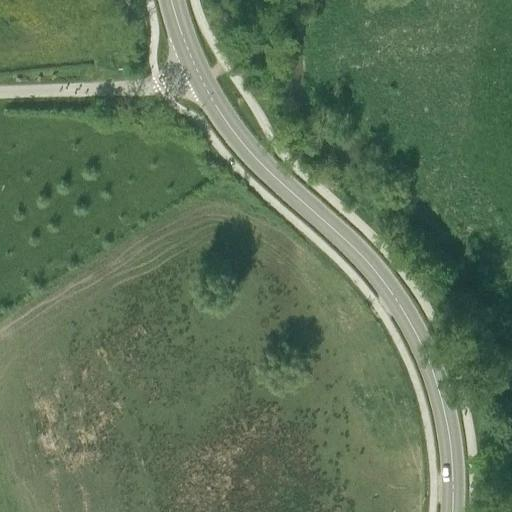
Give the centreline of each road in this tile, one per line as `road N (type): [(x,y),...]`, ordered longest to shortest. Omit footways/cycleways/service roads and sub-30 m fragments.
road 1 (tertiary): [(452,511),(446,414),(413,320),(372,263),(248,149),(199,77)]
road 2 (unclassified): [(0,93),(199,77)]
